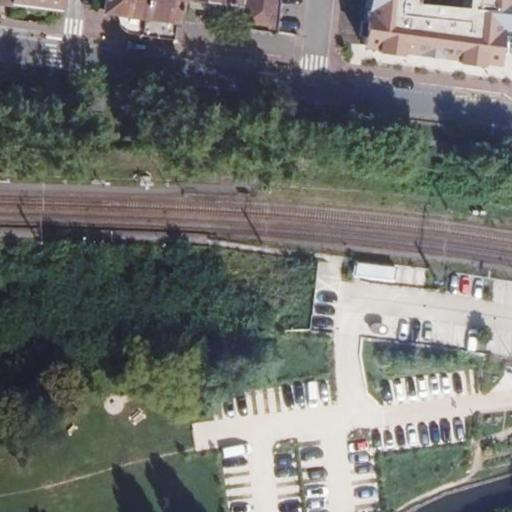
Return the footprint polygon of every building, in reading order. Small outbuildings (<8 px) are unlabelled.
[(0,0),(0,7),(14,10),(15,0),(0,0)] [(15,0),(14,10),(62,16),(64,0),(15,0)] [(142,14),(176,19),(178,0),(106,0),(106,9),(117,11),(142,14)] [(195,0),(225,4),(225,11),(228,15),(233,19),(241,22),(242,28),(279,34),(282,0),(195,0)] [(511,0),(363,0),(359,48),(378,50),(481,61),(500,63),(504,31),(511,31),(511,0)] [(127,33),(139,34),(142,14),(117,11),(116,18),(121,26),(127,33)] [(139,34),(173,39),(176,19),(142,14),(139,34)] [(313,275),(310,327),(335,328),(337,276),(313,275)] [(384,324),(376,323),(372,324),(371,326),(370,328),(371,331),(372,333),(375,334),(383,335),(386,334),(388,332),(389,330),(389,327),(387,325),(384,324)]
